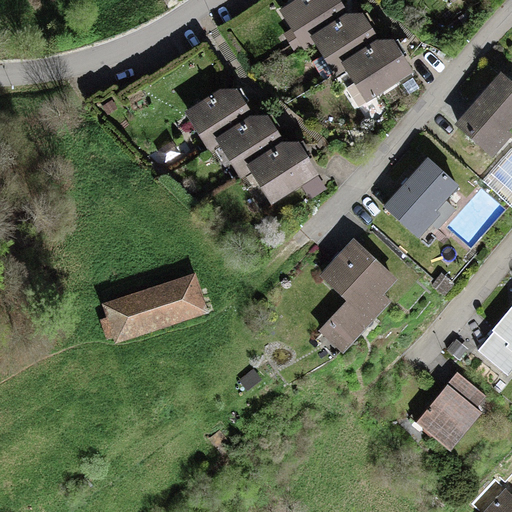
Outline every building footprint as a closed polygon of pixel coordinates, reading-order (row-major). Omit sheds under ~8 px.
[(284,12),(276,0),(275,0),(264,7),(281,34),(293,25),(284,12)] [(317,39),(351,17),(340,0),(302,0),(284,12),(293,25),(306,45),(317,39)] [(268,42),(281,34),(264,7),(252,15),(268,42)] [(345,62),(379,40),(360,11),(351,17),(317,39),(336,68),(345,62)] [(255,50),(268,42),(252,15),(239,23),(255,50)] [(242,58),(255,50),(239,23),(226,31),(242,58)] [(379,40),(345,62),(372,105),(416,77),(388,34),(379,40)] [(189,112),(221,92),(220,68),(207,48),(152,85),(150,79),(122,98),(133,116),(148,140),(189,112)] [(511,82),(500,72),(451,126),(485,157),(511,127),(511,82)] [(221,140),(252,119),(230,86),(221,92),(189,112),(211,146),(221,140)] [(133,116),(122,98),(117,90),(105,98),(118,119),(121,124),(133,116)] [(118,119),(105,98),(102,94),(88,103),(104,128),(118,119)] [(252,119),(221,140),(242,172),(252,166),(283,146),(262,113),(252,119)] [(283,146),(252,166),(273,198),(313,171),(292,140),(283,146)] [(425,158),(377,209),(413,243),(462,192),(425,158)] [(392,279),(354,242),(322,275),(348,300),(315,334),(337,354),(387,302),(378,293),(392,279)] [(119,340),(206,312),(194,274),(107,302),(119,340)] [(511,355),(511,296),(478,337),(507,362),(511,355)] [(463,416),(433,391),(402,428),(432,453),(463,416)] [(511,511),(511,506),(496,493),(478,511),(511,511)]
